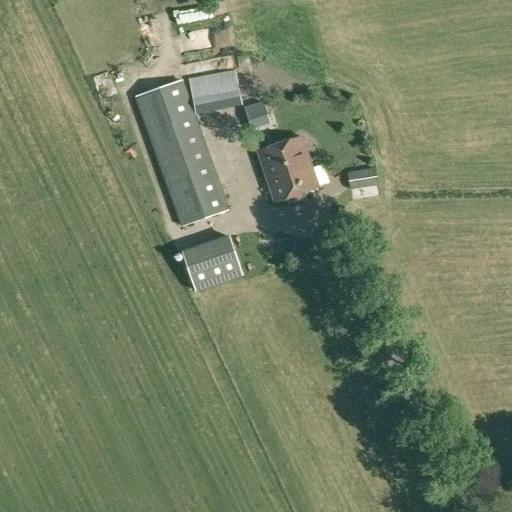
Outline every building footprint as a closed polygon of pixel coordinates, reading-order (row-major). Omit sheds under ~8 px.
[(219,0),(223,22),(242,19),(239,0),(219,0)] [(235,71),(190,79),(194,102),(211,99),(213,110),(241,105),(236,76),(235,71)] [(184,79),(136,97),(183,226),(231,209),(184,79)] [(249,121),(268,115),(264,102),(245,108),(249,121)] [(306,198),(304,193),(318,188),(301,137),(258,152),(276,203),(292,197),(293,202),(306,198)] [(352,202),(380,197),(376,168),(347,172),(352,202)] [(226,226),(182,244),(185,254),(230,236),(226,226)] [(188,255),(201,290),(246,273),(233,238),(188,255)]
